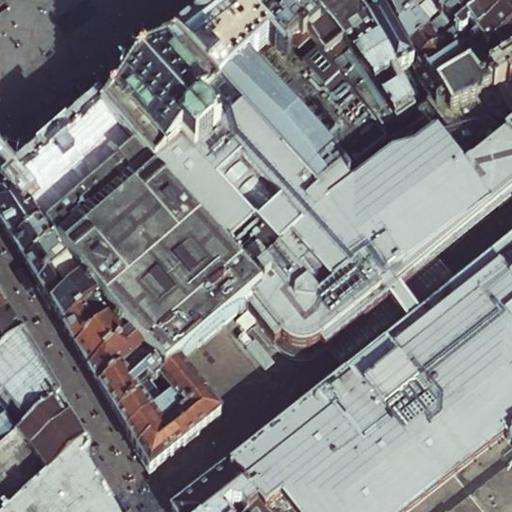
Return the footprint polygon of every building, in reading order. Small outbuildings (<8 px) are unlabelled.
[(284,53),(231,0),(221,8),(193,28),(184,35),(174,45),(314,198),(382,142),(331,68),(320,53),(303,36),(284,53)] [(303,36),(268,0),(231,0),(284,53),(303,36)] [(310,3),(307,0),(268,0),(303,36),(320,53),(339,38),(310,3)] [(352,1),(351,0),(307,0),(310,3),(339,38),(350,55),(400,135),(422,126),(415,113),(397,81),(352,1)] [(351,0),(352,1),(397,81),(414,71),(413,69),(396,34),(382,11),(378,0),(351,0)] [(399,31),(429,0),(386,0),(389,10),(399,31)] [(411,51),(465,0),(429,0),(399,31),(411,51)] [(418,65),(497,0),(465,0),(411,51),(418,65)] [(465,51),(511,15),(511,0),(497,0),(418,65),(427,80),(465,51)] [(511,15),(465,51),(476,64),(511,38),(511,15)] [(350,55),(339,38),(320,53),(331,68),(350,55)] [(478,85),(511,61),(511,38),(476,64),(467,70),(478,85)] [(314,198),(174,45),(169,49),(157,60),(137,79),(136,80),(107,106),(100,113),(265,300),(248,314),(274,349),(279,354),(285,358),(291,361),(298,362),(305,362),(313,361),(319,358),(325,354),(344,338),(395,299),(412,284),(511,205),(511,126),(511,127),(497,120),(496,118),(485,121),(462,128),(459,122),(437,131),(431,113),(429,105),(415,113),(422,126),(400,135),(382,142),(314,198)] [(427,80),(435,93),(467,70),(476,64),(465,51),(427,80)] [(400,135),(350,55),(331,68),(382,142),(400,135)] [(511,61),(478,85),(467,70),(435,93),(427,99),(429,105),(431,113),(435,112),(433,108),(442,104),(449,115),(475,104),(485,121),(496,118),(497,120),(511,127),(511,126),(511,61)] [(427,80),(418,65),(413,69),(414,71),(425,92),(427,99),(435,93),(427,80)] [(56,152),(100,113),(86,97),(75,107),(77,109),(77,110),(77,112),(76,113),(59,127),(57,124),(30,148),(32,151),(14,167),(13,167),(12,167),(10,164),(0,172),(0,173),(13,189),(56,152)] [(56,152),(13,189),(54,243),(68,261),(82,280),(105,309),(126,337),(141,357),(161,383),(181,368),(181,367),(248,314),(265,300),(100,113),(56,152)] [(6,195),(0,199),(0,226),(16,254),(24,267),(54,243),(13,189),(6,195)] [(32,280),(36,287),(68,261),(54,243),(24,267),(32,280)] [(286,425),(245,457),(251,464),(233,478),(242,490),(257,509),(259,511),(511,511),(511,247),(433,309),(414,325),(372,358),(286,425)] [(44,300),(49,308),(82,280),(68,261),(36,287),(44,300)] [(58,323),(63,331),(82,313),(89,324),(105,309),(82,280),(49,308),(58,323)] [(84,367),(89,375),(126,337),(105,309),(89,324),(95,334),(76,352),(84,367)] [(71,344),(76,352),(95,334),(89,324),(82,313),(63,331),(71,344)] [(0,363),(21,343),(16,333),(7,318),(0,324),(0,363)] [(96,386),(99,392),(141,357),(126,337),(89,375),(96,386)] [(0,454),(58,405),(43,379),(21,343),(0,363),(0,454)] [(109,408),(116,420),(151,391),(161,383),(141,357),(99,392),(109,408)] [(194,384),(181,368),(161,383),(151,391),(159,401),(167,394),(172,399),(194,384)] [(205,398),(194,384),(172,399),(167,394),(159,401),(164,409),(177,405),(186,413),(205,398)] [(122,430),(127,438),(159,410),(156,404),(159,401),(151,391),(116,420),(122,430)] [(212,426),(221,418),(205,398),(186,413),(177,405),(164,409),(168,415),(174,423),(182,417),(199,436),(212,426)] [(139,459),(149,476),(170,459),(186,447),(163,420),(168,415),(164,409),(159,401),(156,404),(159,410),(127,438),(132,446),(139,459)] [(0,485),(70,425),(64,415),(58,405),(0,454),(0,485)] [(193,441),(199,436),(182,417),(174,423),(168,415),(163,420),(186,447),(193,441)] [(0,508),(2,511),(17,511),(85,450),(77,437),(70,425),(0,485),(0,508)] [(121,511),(113,499),(85,450),(17,511),(121,511)] [(251,464),(245,457),(228,471),(233,478),(251,464)] [(204,490),(175,511),(214,511),(242,490),(233,478),(228,471),(204,490)] [(253,511),(257,509),(242,490),(214,511),(253,511)]
